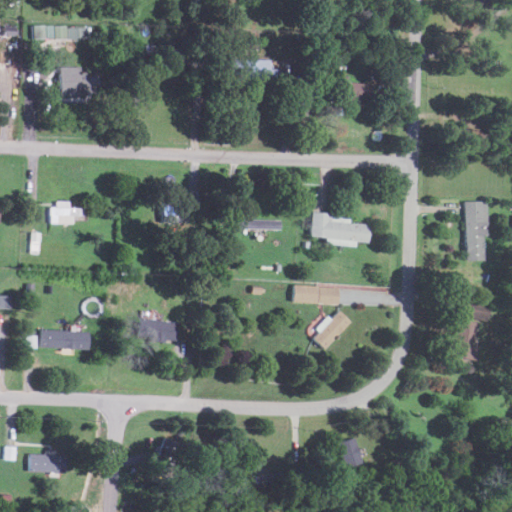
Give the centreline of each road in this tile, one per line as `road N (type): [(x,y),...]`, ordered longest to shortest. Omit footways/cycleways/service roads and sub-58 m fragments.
road 1 (residential): [(113,401),(331,406),(364,394),(391,369),(402,341),(413,0)]
road 2 (residential): [(410,160),(0,143)]
